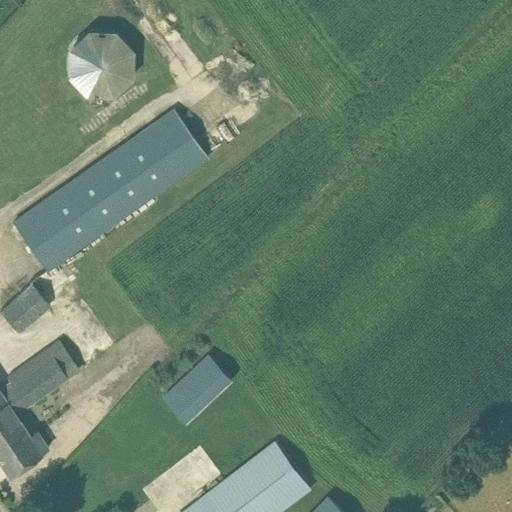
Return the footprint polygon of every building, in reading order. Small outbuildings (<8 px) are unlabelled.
[(116,30),(88,29),(68,47),(67,75),(86,95),(114,96),(134,77),(134,50),(116,30)] [(174,108),(13,221),(47,270),(208,157),(174,108)] [(36,278),(4,309),(24,331),(57,300),(36,278)] [(0,391),(0,460),(9,475),(42,454),(15,414),(80,371),(61,341),(7,377),(12,385),(1,393),(0,391)] [(208,353),(162,396),(185,421),(232,378),(208,353)] [(276,511),(311,486),(277,441),(184,511),(276,511)] [(345,511),(329,496),(313,511),(345,511)]
